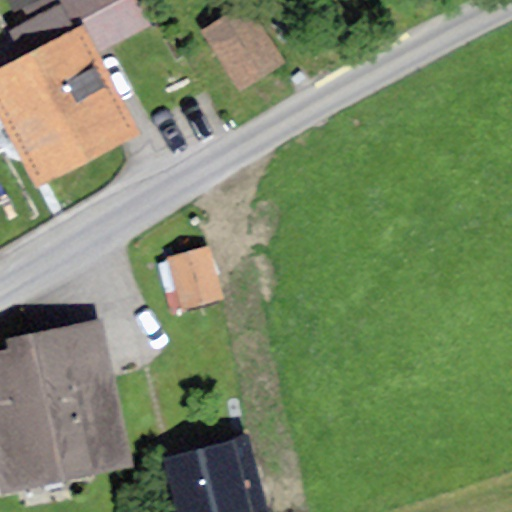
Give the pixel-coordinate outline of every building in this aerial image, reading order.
[(25,135),(39,162),(117,121),(82,54),(140,23),(127,0),(54,0),(29,13),(33,22),(13,32),(30,65),(0,80),(0,88),(10,107),(0,112),(15,141),(25,135)] [(239,82),(276,59),(246,11),(209,34),(239,82)] [(205,252),(174,261),(184,298),(215,290),(205,252)] [(96,335),(12,353),(14,363),(0,366),(0,446),(7,479),(89,460),(92,473),(123,466),(103,369),(96,335)] [(239,511),(233,489),(262,481),(251,429),(221,435),(227,459),(179,472),(189,511),(239,511)]
